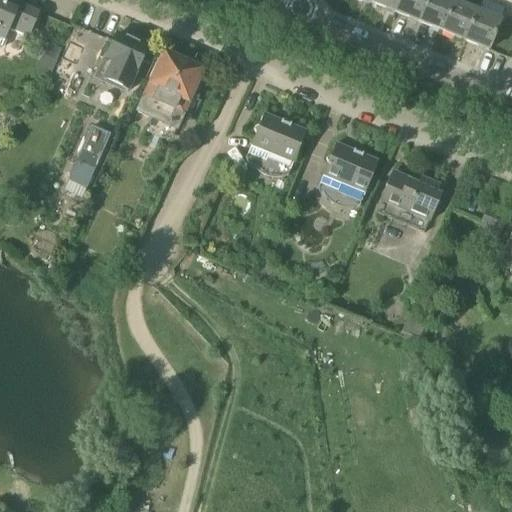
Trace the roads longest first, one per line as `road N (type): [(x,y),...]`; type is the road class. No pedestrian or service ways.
road 1 (tertiary): [(511,164),(115,0)]
road 2 (residential): [(511,99),(298,14)]
